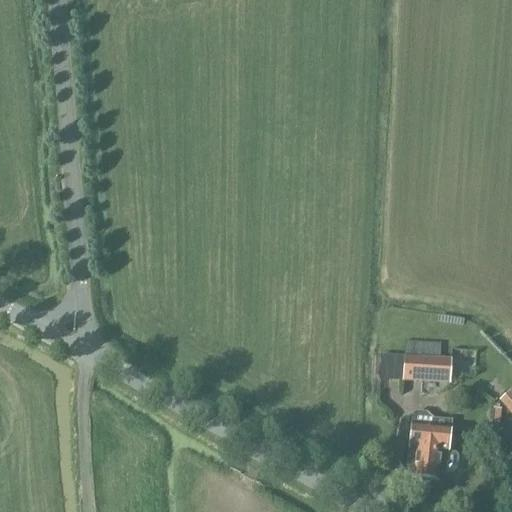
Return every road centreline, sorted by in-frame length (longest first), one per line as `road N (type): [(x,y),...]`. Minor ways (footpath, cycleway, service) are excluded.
road 1 (residential): [(81,349),(57,0)]
road 2 (unclassified): [(362,511),(81,349)]
